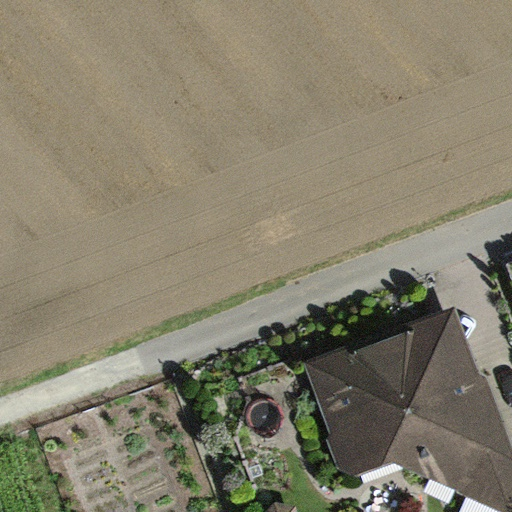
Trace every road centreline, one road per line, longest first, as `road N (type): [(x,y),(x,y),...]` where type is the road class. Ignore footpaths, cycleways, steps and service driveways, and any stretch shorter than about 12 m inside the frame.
road 1 (residential): [(511,220),(181,340)]
road 2 (track): [(181,340),(0,405)]
